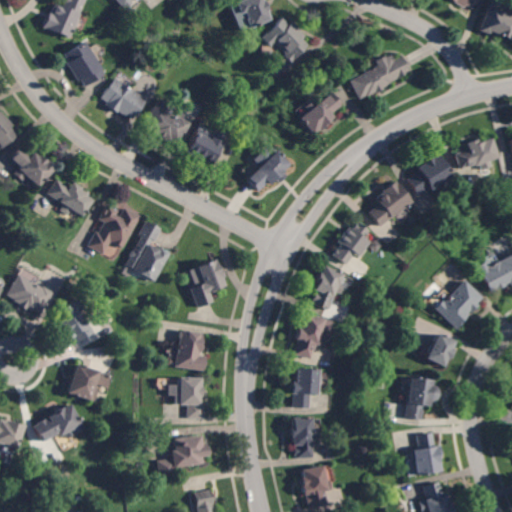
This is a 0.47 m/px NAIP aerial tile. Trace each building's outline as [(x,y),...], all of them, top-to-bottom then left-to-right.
[(81,0),(66,38),(41,27),(47,11),(49,12),(53,3),(61,6),(63,0),(81,0)] [(131,0),(121,9),(113,0),(131,0)] [(260,0),(268,19),(248,27),(242,11),(237,13),(233,2),(237,0),(260,0)] [(473,0),(468,8),(462,5),(461,7),(448,0),(473,0)] [(501,13),(502,9),(511,12),(511,29),(508,40),(486,32),(486,34),(476,30),(484,7),(501,13)] [(287,25),(290,22),(303,35),(300,37),(307,44),(289,61),(282,54),(283,53),(272,42),(268,47),(259,38),(280,18),(287,25)] [(82,87),(78,80),(76,81),(63,62),(66,60),(61,54),(79,42),(101,74),(82,87)] [(392,60),(399,56),(407,71),(380,86),(382,89),(373,93),(372,91),(358,99),(347,81),(375,65),(373,61),(383,55),(384,57),(389,54),(392,60)] [(129,120),(99,98),(113,79),(143,101),(129,120)] [(340,105),(329,115),(330,116),(310,134),(293,116),(307,103),(311,106),(324,94),(326,97),(329,94),(340,105)] [(176,145),(162,139),(160,141),(153,138),(155,134),(141,128),(152,107),(186,124),(176,145)] [(0,111),(11,124),(9,126),(16,134),(0,148),(0,111)] [(207,166),(182,154),(194,130),(218,142),(207,166)] [(496,158),(487,161),(490,167),(479,171),(477,163),(457,170),(452,154),(465,150),(463,144),(474,140),(475,143),(488,138),(496,158)] [(22,148),(23,147),(31,154),(32,153),(36,158),(38,156),(44,161),(45,159),(54,168),(36,187),(25,177),(21,182),(13,174),(19,168),(8,158),(20,145),(22,148)] [(267,185),(266,183),(255,193),(243,179),(274,151),(287,165),(280,171),(281,172),(267,185)] [(450,177),(441,183),(442,185),(441,189),(437,191),(432,190),(431,188),(429,189),(428,187),(414,195),(405,180),(418,172),(415,168),(421,164),(421,163),(429,158),(430,159),(436,155),(450,177)] [(67,187),(70,182),(86,193),(84,196),(91,201),(80,217),(70,210),(66,216),(59,210),(62,205),(46,193),(55,179),(67,187)] [(394,218),(392,215),(377,227),(366,213),(377,204),(374,202),(382,196),(379,192),(393,182),(409,202),(399,210),(401,212),(394,218)] [(118,217),(122,208),(138,217),(122,248),(110,242),(104,254),(87,245),(94,232),(97,233),(102,222),(96,220),(104,203),(116,211),(114,215),(118,217)] [(153,281),(123,267),(144,222),(159,228),(150,246),(165,253),(153,281)] [(367,232),(363,238),(367,241),(356,258),(352,255),(345,265),(331,256),(339,244),(336,242),(346,226),(350,229),(354,223),(367,232)] [(375,253),(369,247),(374,240),(381,246),(375,253)] [(511,284),(510,286),(508,283),(489,293),(479,273),(485,270),(511,254),(511,284)] [(216,269),(218,269),(221,278),(219,278),(222,286),(207,292),(211,303),(195,308),(188,289),(193,287),(186,270),(213,260),(216,269)] [(341,274),(337,286),(342,288),(339,295),(333,293),(326,311),(310,304),(314,292),(311,291),(318,273),(319,273),(322,267),(341,274)] [(38,315),(24,308),(23,310),(15,306),(17,303),(5,297),(16,275),(50,293),(38,315)] [(475,303),(477,305),(470,313),(468,311),(466,313),(468,315),(455,330),(432,309),(441,300),(444,301),(463,280),(481,297),(475,303)] [(76,343),(73,338),(69,341),(57,323),(59,322),(53,313),(76,298),(83,309),(78,312),(91,333),(76,343)] [(317,338),(322,339),(320,347),(313,346),(310,359),(293,355),(296,342),(293,341),(296,329),(298,330),(303,314),(322,319),(317,338)] [(200,353),(197,353),(197,357),(205,358),(203,372),(173,367),(179,329),(201,333),(199,343),(202,343),(200,353)] [(446,360),(445,360),(442,366),(424,358),(435,334),(452,342),(449,350),(451,350),(446,360)] [(88,400),(65,393),(75,365),(97,372),(88,400)] [(316,395),(309,394),(308,408),(290,407),(291,383),(293,383),(293,369),(317,370),(316,395)] [(198,403),(203,404),(202,418),(184,418),(184,404),(172,404),(172,396),(166,396),(166,385),(176,385),(176,378),(198,378),(198,403)] [(431,401),(428,401),(427,406),(422,406),(420,420),(403,418),(408,378),(431,380),(430,385),(433,386),(435,388),(437,393),(435,398),(431,401)] [(82,429),(65,439),(62,434),(58,436),(56,433),(40,442),(32,427),(47,419),(45,417),(61,408),(61,409),(68,405),(82,429)] [(311,429),(318,429),(318,437),(311,438),(312,458),(294,459),(294,456),(293,456),(293,448),(294,448),(294,446),(291,446),(291,437),(289,437),(288,426),(290,426),(290,418),(310,417),(311,429)] [(0,420),(4,422),(4,420),(22,425),(15,449),(1,445),(0,448),(0,420)] [(432,446),(436,445),(438,472),(413,475),(410,449),(415,448),(413,436),(431,434),(432,446)] [(199,445),(203,444),(204,448),(205,448),(206,455),(200,456),(201,464),(173,467),(174,476),(156,478),(154,460),(169,459),(168,451),(171,450),(170,439),(197,436),(199,445)] [(323,482),(329,481),(331,490),(321,492),(324,506),(308,510),(305,496),(301,497),(298,485),(301,485),(300,478),(301,477),(299,470),(320,466),(323,482)] [(440,494),(442,493),(445,502),(447,502),(449,508),(450,507),(451,511),(418,511),(415,502),(424,499),(421,487),(436,482),(440,494)] [(214,511),(196,511),(192,494),(209,490),(214,511)]
